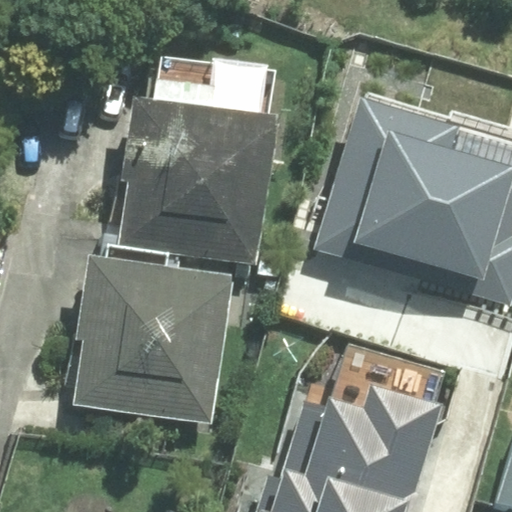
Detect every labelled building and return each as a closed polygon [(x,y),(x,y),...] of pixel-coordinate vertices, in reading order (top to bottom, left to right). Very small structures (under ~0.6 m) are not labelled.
[(117,250),(221,265),(259,270),(280,123),(217,114),(221,83),(147,73),(143,102),(132,101),(120,185),(126,187),(118,240),(117,250)] [(117,250),(118,240),(99,236),(96,260),(88,258),(75,344),(83,346),(73,408),(211,428),(233,280),(220,278),(221,265),(117,250)] [(275,322),(308,333),(318,304),(285,293),(275,322)] [(484,397),(463,389),(453,417),(474,425),(484,397)] [(229,454),(236,425),(219,422),(212,450),(229,454)] [(511,511),(511,437),(490,505),(511,511)]
